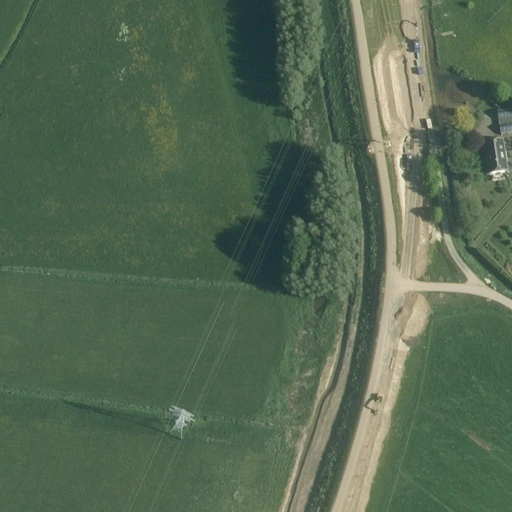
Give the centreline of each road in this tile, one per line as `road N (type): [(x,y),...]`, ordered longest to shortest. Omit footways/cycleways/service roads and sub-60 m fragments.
road 1 (unclassified): [(390,281),(388,209),(355,0)]
road 2 (unclassified): [(335,511),(368,404),(390,281)]
road 3 (unclassified): [(511,305),(390,281)]
